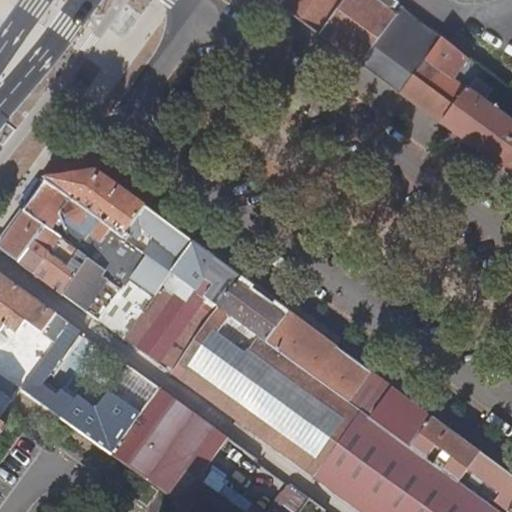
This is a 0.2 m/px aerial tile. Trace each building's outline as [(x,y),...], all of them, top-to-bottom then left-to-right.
[(285,0),(281,6),(322,36),(348,0),(285,0)] [(391,0),(348,0),(322,36),(362,66),(403,9),(391,0)] [(403,9),(362,66),(402,95),(443,39),(403,9)] [(443,39),(402,95),(443,125),(483,70),(443,39)] [(511,91),(508,89),(483,70),(443,125),(511,175),(511,91)] [(61,163),(49,179),(98,173),(106,162),(100,157),(61,163)] [(49,170),(49,179),(61,163),(55,163),(55,169),(49,170)] [(49,179),(46,183),(123,240),(146,208),(98,173),(49,179)] [(46,183),(26,212),(82,252),(87,256),(83,261),(87,265),(91,259),(107,271),(127,243),(123,240),(46,183)] [(146,208),(123,240),(127,243),(172,275),(194,244),(146,208)] [(26,212),(0,246),(0,249),(65,296),(79,275),(70,269),(82,252),(26,212)] [(107,271),(104,276),(121,289),(134,298),(111,329),(126,340),(172,275),(127,243),(107,271)] [(219,310),(242,279),(194,244),(172,275),(219,310)] [(79,275),(65,296),(81,307),(104,276),(107,271),(91,259),(87,265),(79,275)] [(0,376),(18,390),(21,392),(69,324),(0,274),(0,376)] [(126,340),(173,374),(219,310),(172,275),(126,340)] [(104,276),(81,307),(98,320),(121,289),(104,276)] [(267,344),(289,313),(242,279),(219,310),(267,344)] [(121,289),(98,320),(111,329),(134,298),(121,289)] [(317,478),(364,415),(315,378),(267,344),(219,310),(173,374),(317,478)] [(315,378),(337,348),(289,313),(267,344),(315,378)] [(69,324),(21,392),(61,421),(75,401),(62,393),(58,399),(42,389),(56,369),(54,367),(80,332),(69,324)] [(364,415),(386,384),(337,348),(315,378),(364,415)] [(0,416),(18,390),(0,376),(0,416)] [(141,416),(113,456),(132,469),(159,489),(191,511),(299,511),(301,510),(285,499),(275,511),(230,511),(193,485),(227,438),(160,390),(141,416)] [(410,448),(432,418),(393,390),(371,419),(410,448)] [(75,401),(61,421),(72,429),(73,428),(113,456),(141,416),(107,392),(95,408),(79,396),(75,401)] [(497,511),(410,448),(371,419),(364,415),(317,478),(363,511),(497,511)] [(511,511),(511,476),(432,418),(410,448),(497,511),(511,511)] [(159,489),(132,469),(117,489),(145,509),(159,489)]
